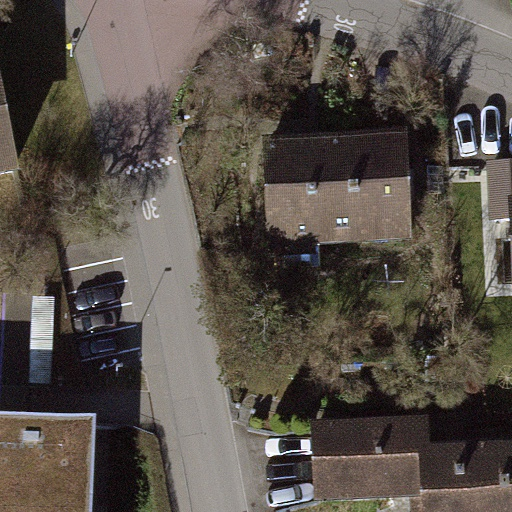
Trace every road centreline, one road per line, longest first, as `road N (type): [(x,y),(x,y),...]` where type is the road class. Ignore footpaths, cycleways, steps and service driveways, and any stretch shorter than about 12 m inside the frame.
road 1 (residential): [(110,0),(154,163),(219,511)]
road 2 (residential): [(441,41),(294,0)]
